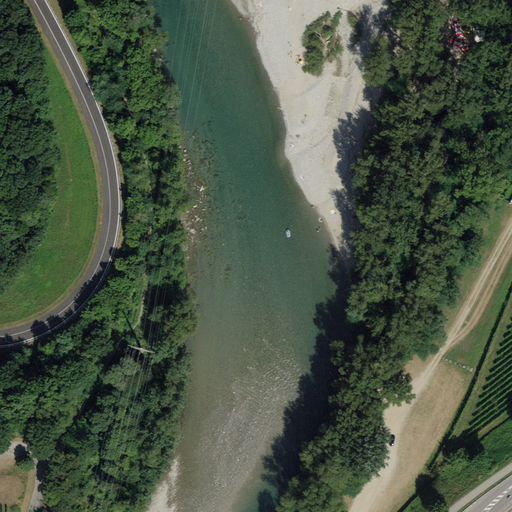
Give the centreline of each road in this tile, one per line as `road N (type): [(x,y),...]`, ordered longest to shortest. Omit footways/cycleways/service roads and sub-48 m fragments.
road 1 (motorway): [(39,0),(107,148),(113,228),(78,302),(44,328),(0,341)]
road 2 (track): [(362,511),(405,415),(511,224)]
road 3 (track): [(511,142),(461,81),(437,35),(442,0)]
